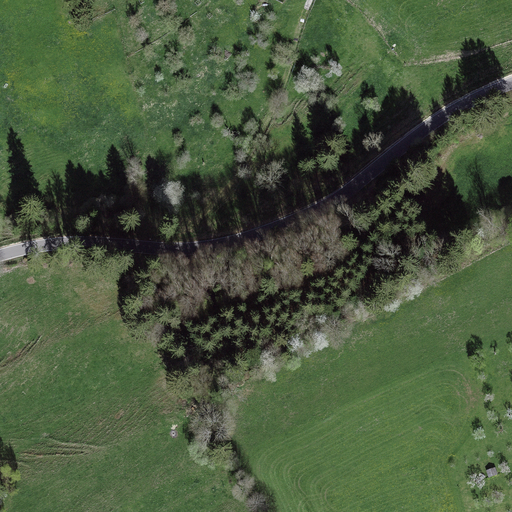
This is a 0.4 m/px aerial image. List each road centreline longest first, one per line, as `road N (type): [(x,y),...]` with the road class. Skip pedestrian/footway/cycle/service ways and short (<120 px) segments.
road 1 (tertiary): [(511,86),(449,118),(371,179),(256,234),(164,255),(100,243),(0,258)]
road 2 (track): [(312,0),(279,108),(240,177),(208,213),(150,253)]
